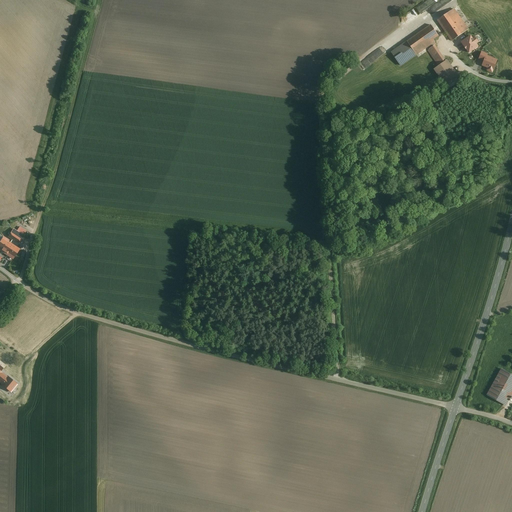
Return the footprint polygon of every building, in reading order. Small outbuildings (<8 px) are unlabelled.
[(419,14),(435,3),(432,0),(428,0),(415,9),(419,14)] [(456,6),(440,17),(455,39),(471,28),(456,6)] [(443,35),(432,21),(408,37),(418,52),(443,35)] [(479,47),(472,37),(462,44),(469,54),(479,47)] [(447,58),(437,43),(430,47),(441,63),(447,58)] [(497,60),(487,56),(486,56),(482,65),(488,68),(487,70),(492,72),(497,60)] [(449,58),(435,68),(445,81),(458,71),(449,58)] [(20,243),(29,229),(23,226),(21,230),(15,227),(10,235),(8,233),(6,235),(5,235),(2,239),(0,237),(0,249),(15,259),(22,248),(18,246),(20,243)] [(11,362),(1,355),(0,356),(0,382),(5,377),(2,373),(11,362)] [(511,374),(501,369),(487,395),(506,405),(511,393),(511,374)]
